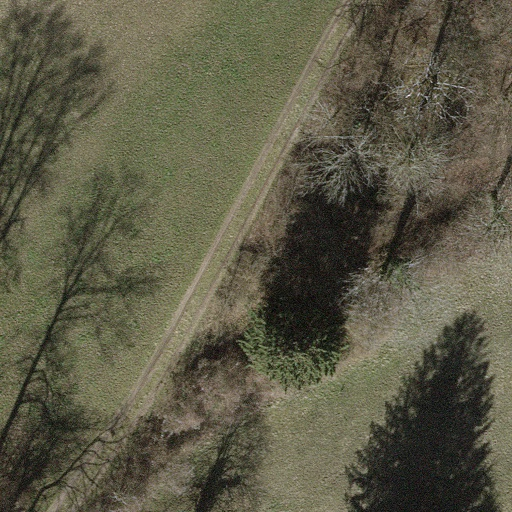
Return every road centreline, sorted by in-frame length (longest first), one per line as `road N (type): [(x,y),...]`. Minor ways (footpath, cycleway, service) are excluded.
road 1 (track): [(137,391),(363,0)]
road 2 (track): [(137,391),(511,161)]
road 3 (motorway): [(511,277),(368,511)]
road 4 (track): [(65,511),(137,391)]
